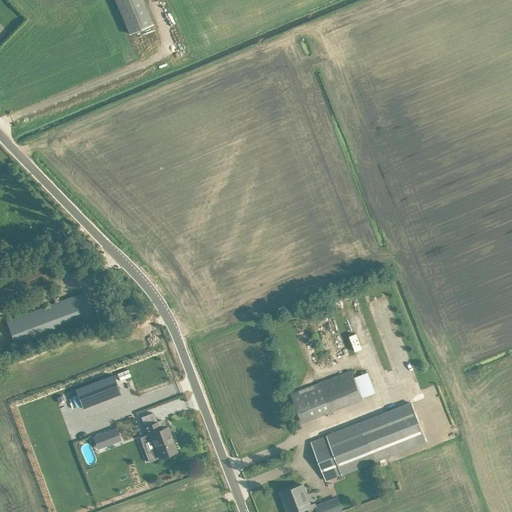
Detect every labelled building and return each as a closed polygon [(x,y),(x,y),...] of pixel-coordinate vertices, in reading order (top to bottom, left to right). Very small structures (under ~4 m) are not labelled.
[(115,0),(130,34),(152,24),(141,0),(115,0)] [(165,0),(183,53),(337,1),(337,0),(165,0)] [(63,44),(26,59),(34,78),(71,63),(63,44)] [(0,305),(60,283),(50,256),(0,274),(0,305)] [(6,321),(16,348),(94,319),(84,292),(6,321)] [(129,370),(117,373),(120,381),(131,377),(129,370)] [(351,371),(291,394),(302,422),(362,398),(351,371)] [(113,375),(75,389),(83,408),(120,394),(113,375)] [(427,441),(412,403),(311,442),(326,480),(427,441)] [(148,426),(145,427),(148,434),(151,434),(154,441),(160,458),(167,455),(176,451),(167,427),(165,428),(162,420),(157,422),(148,426)] [(114,423),(92,431),(94,437),(98,448),(120,439),(116,428),(114,423)] [(47,453),(0,467),(0,494),(55,478),(47,453)] [(0,496),(0,499),(4,511),(40,511),(91,495),(86,478),(59,486),(56,478),(0,496)] [(303,484),(282,492),(288,505),(286,506),(288,511),(296,511),(305,509),(308,508),(309,511),(316,509),(317,511),(341,511),(343,511),(338,497),(316,505),(315,502),(311,504),(306,491),(303,484)]
